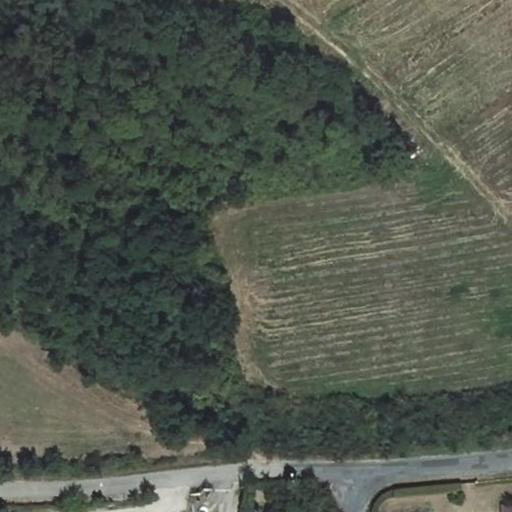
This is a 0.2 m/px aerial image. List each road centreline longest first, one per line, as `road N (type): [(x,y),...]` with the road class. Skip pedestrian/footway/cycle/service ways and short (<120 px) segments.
road 1 (unclassified): [(0,495),(341,474)]
road 2 (unclassified): [(341,474),(511,459)]
